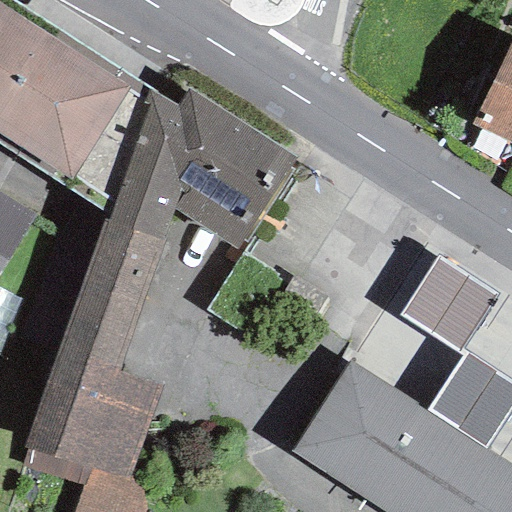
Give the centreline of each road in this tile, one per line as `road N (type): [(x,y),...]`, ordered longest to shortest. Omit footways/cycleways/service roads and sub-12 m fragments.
road 1 (secondary): [(511,232),(290,96)]
road 2 (secondary): [(290,96),(138,0)]
